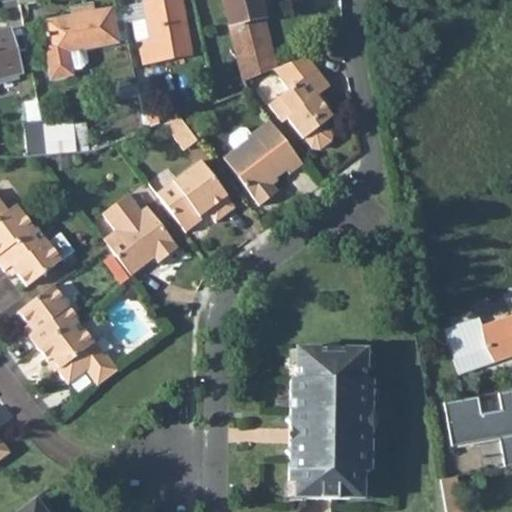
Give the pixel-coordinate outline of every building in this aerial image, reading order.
[(180,0),(159,0),(142,3),(145,20),(148,40),(137,42),(141,63),(190,54),(180,0)] [(271,70),(276,68),(258,0),(221,0),(241,81),(243,81),(271,70)] [(121,7),(123,24),(131,23),(145,20),(142,3),(121,7)] [(84,49),(117,42),(111,9),(45,22),(49,45),(44,46),(51,80),(73,76),(72,70),(68,52),(84,49)] [(131,23),(135,43),(137,42),(148,40),(145,20),(131,23)] [(0,31),(0,79),(20,74),(8,29),(0,31)] [(68,52),(72,70),(82,68),(87,62),(84,49),(68,52)] [(316,97),(329,87),(316,69),(306,57),(276,68),(271,70),(287,91),(268,106),(282,124),(287,120),(302,141),(304,139),(312,149),(319,150),(331,141),(332,134),(324,124),(332,118),(316,97)] [(134,86),(136,94),(146,93),(144,84),(134,86)] [(146,93),(136,94),(141,125),(151,123),(146,93)] [(22,104),(24,125),(40,123),(37,101),(22,104)] [(196,142),(179,119),(163,125),(182,152),(196,142)] [(40,123),(45,156),(74,153),(73,141),(71,120),(40,123)] [(302,165),(268,121),(248,136),(246,138),(247,139),(234,149),(222,159),(258,206),(277,192),(269,182),(284,170),(288,175),(302,165)] [(22,125),(25,157),(45,156),(40,123),(24,125),(22,125)] [(91,140),(95,151),(125,139),(121,129),(91,140)] [(234,149),(247,139),(246,138),(248,136),(245,130),(239,130),(229,136),(229,143),(234,149)] [(73,141),(74,153),(87,152),(86,140),(73,141)] [(155,195),(184,234),(201,221),(199,218),(206,212),(208,215),(215,223),(234,208),(198,161),(155,195)] [(102,214),(114,231),(102,241),(129,277),(143,267),(139,261),(149,254),(153,259),(157,264),(178,249),(146,207),(140,212),(127,195),(102,214)] [(0,254),(33,230),(15,206),(7,212),(0,202),(0,254)] [(199,218),(201,221),(208,215),(206,212),(199,218)] [(33,230),(0,254),(0,268),(3,273),(10,268),(25,288),(60,261),(59,260),(44,240),(35,228),(33,230)] [(44,240),(59,260),(69,253),(54,233),(44,240)] [(139,261),(143,267),(153,259),(149,254),(139,261)] [(32,333),(28,337),(37,349),(75,320),(77,319),(52,286),(17,313),(32,333)] [(511,315),(479,327),(492,362),(511,355),(511,315)] [(457,373),(491,362),(479,327),(476,317),(442,329),(457,373)] [(85,330),(82,329),(75,320),(37,349),(47,362),(49,360),(50,359),(57,368),(56,370),(67,385),(85,372),(96,387),(117,371),(105,355),(102,357),(92,343),(93,340),(85,330)] [(368,473),(369,381),(364,381),(364,350),(294,349),(294,380),(289,380),(288,485),(293,485),(293,499),(361,500),(361,473),(368,473)] [(49,360),(56,370),(57,368),(50,359),(49,360)] [(476,396),(441,403),(450,447),(497,438),(503,468),(511,466),(511,390),(496,393),(499,409),(479,413),(476,396)] [(0,460),(9,453),(0,441),(0,460)] [(438,480),(442,500),(443,511),(459,511),(455,477),(438,480)] [(17,511),(42,511),(34,500),(17,511)]
